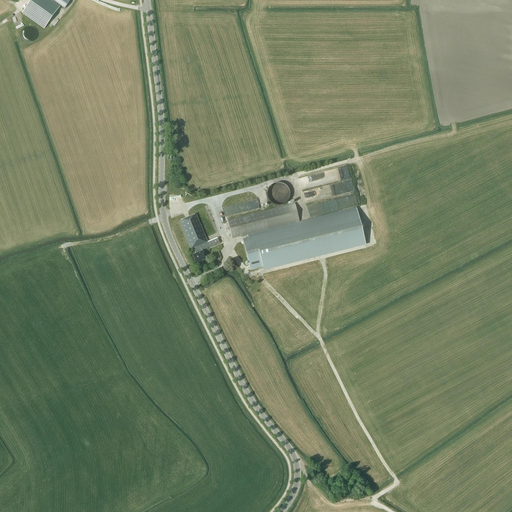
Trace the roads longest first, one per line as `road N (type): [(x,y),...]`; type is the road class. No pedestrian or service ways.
road 1 (secondary): [(281,511),(295,489),(292,454),(247,392),(165,225),(147,0)]
road 2 (track): [(267,286),(319,340),(396,482),(373,499),(337,501),(319,474),(296,465)]
